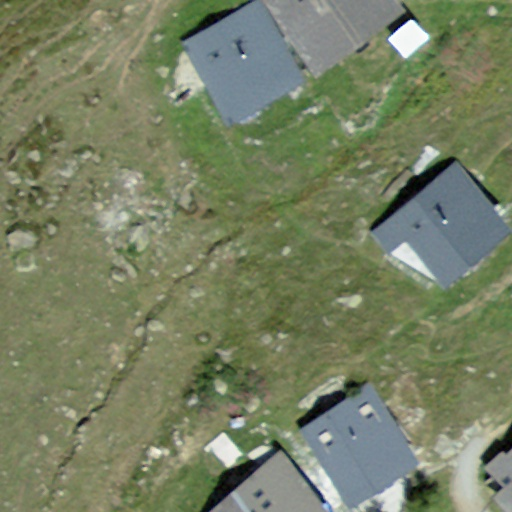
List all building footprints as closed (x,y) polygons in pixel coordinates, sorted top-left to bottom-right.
[(390,11),(382,0),(274,0),(318,62),(390,11)] [(257,11),(195,47),(233,112),(295,75),(257,11)] [(454,173),(380,235),(389,246),(406,232),(446,279),(503,231),(454,173)] [(379,395),(306,439),(350,511),(352,511),(424,469),(379,395)] [(511,452),(496,469),(511,483),(511,492),(504,501),(511,509),(511,452)] [(317,511),(280,468),(229,511),(317,511)]
